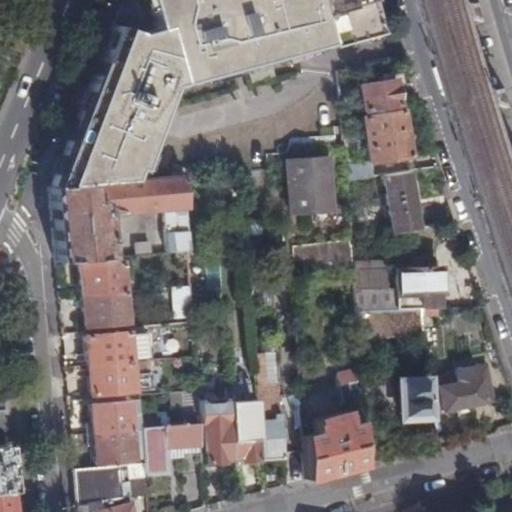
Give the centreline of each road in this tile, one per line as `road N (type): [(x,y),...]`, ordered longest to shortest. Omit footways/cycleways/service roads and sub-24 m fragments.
road 1 (residential): [(406,0),(442,138),(511,334)]
road 2 (residential): [(52,511),(33,267),(0,227)]
road 3 (motorway): [(0,230),(87,0)]
road 4 (residential): [(279,511),(511,451)]
road 5 (primary): [(0,161),(64,0)]
road 6 (motorway): [(0,146),(61,0)]
